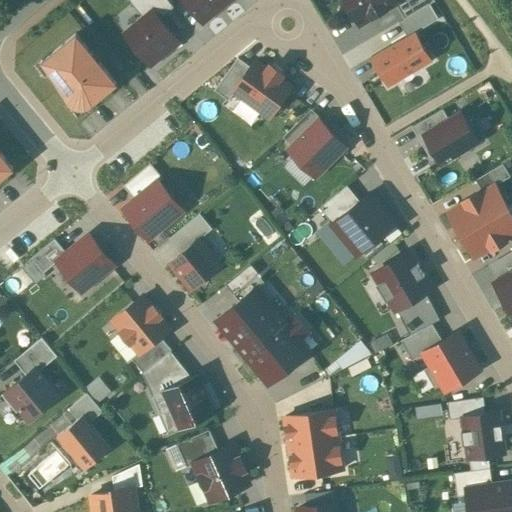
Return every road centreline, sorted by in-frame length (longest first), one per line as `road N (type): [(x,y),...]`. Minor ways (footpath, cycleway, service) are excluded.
road 1 (residential): [(286,0),(511,369)]
road 2 (residential): [(73,175),(222,359),(272,465),(279,511)]
road 3 (residential): [(73,175),(285,0)]
